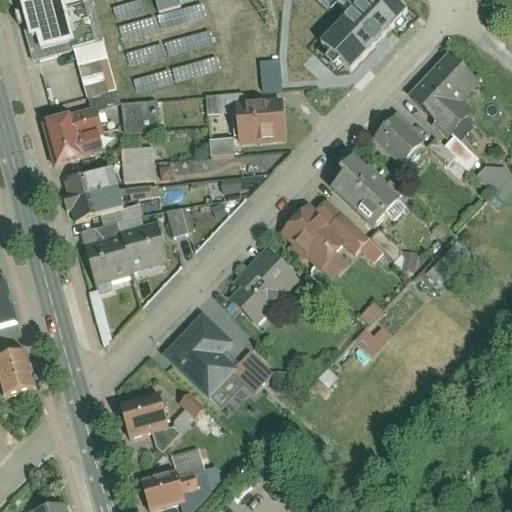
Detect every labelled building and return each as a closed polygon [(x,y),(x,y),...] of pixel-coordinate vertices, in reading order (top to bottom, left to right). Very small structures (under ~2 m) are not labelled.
[(62,0),(17,0),(34,66),(75,54),(62,0)] [(62,0),(75,54),(88,103),(117,94),(90,0),(62,0)] [(178,0),(172,0),(156,4),(159,16),(181,11),(178,0)] [(351,75),(409,15),(392,0),(365,0),(349,17),(324,47),(351,75)] [(331,0),(349,17),(365,0),(331,0)] [(473,84),(449,61),(405,107),(446,146),(466,125),(449,109),(473,84)] [(280,63),(260,65),(263,95),(283,93),(280,63)] [(244,98),(206,101),(208,119),(238,117),(238,110),(246,110),(244,98)] [(158,105),(120,109),(123,139),(161,136),(158,105)] [(288,145),(286,107),(246,110),(238,110),(238,117),(240,147),(288,145)] [(97,112),(46,128),(57,172),(105,156),(99,135),(104,133),(97,112)] [(395,128),(376,148),(404,174),(423,154),(395,128)] [(234,142),(210,145),(212,161),(235,159),(234,142)] [(154,151),(123,153),(125,186),(156,184),(154,151)] [(511,180),(493,164),(478,181),(511,209),(511,180)] [(358,170),(332,198),(373,237),(399,210),(358,170)] [(113,173),(65,188),(76,226),(100,219),(125,213),(113,173)] [(141,202),(159,201),(159,191),(141,192),(141,202)] [(125,213),(100,219),(103,231),(118,227),(142,221),(144,221),(141,209),(125,213)] [(310,210),(282,240),(334,288),(362,258),(310,210)] [(186,213),(167,218),(174,242),(192,237),(186,213)] [(142,221),(118,227),(121,239),(145,232),(142,221)] [(121,239),(85,249),(98,293),(173,272),(161,228),(145,232),(121,239)] [(458,246),(428,276),(440,289),(471,258),(458,246)] [(300,286),(266,258),(229,301),(263,330),(300,286)] [(0,332),(15,328),(5,287),(0,288),(0,332)] [(373,306),(363,321),(372,327),(382,312),(373,306)] [(205,319),(166,359),(210,403),(235,378),(242,370),(239,367),(226,356),(234,348),(205,319)] [(372,341),(367,334),(356,342),(369,361),(394,342),(386,331),(372,341)] [(250,355),(239,367),(242,370),(235,378),(255,397),(273,377),(250,355)] [(0,364),(0,391),(4,405),(30,397),(18,359),(0,364)] [(291,379),(273,377),(272,392),(289,394),(291,379)] [(159,404),(121,412),(127,443),(166,435),(159,404)] [(158,511),(186,505),(179,479),(147,487),(153,511),(158,511)]
